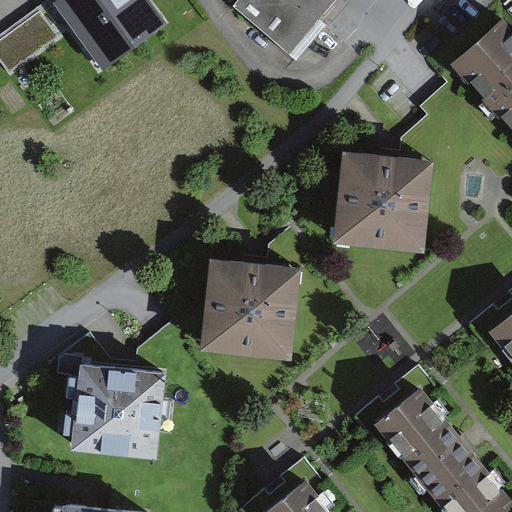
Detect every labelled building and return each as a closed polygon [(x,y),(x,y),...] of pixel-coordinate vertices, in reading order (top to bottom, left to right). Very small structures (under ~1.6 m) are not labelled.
[(142,0),(70,0),(55,11),(106,82),(169,37),(142,0)] [(236,0),(235,2),(228,11),(285,59),(334,0),(236,0)] [(60,36),(40,10),(0,39),(0,66),(5,74),(60,36)] [(511,32),(499,17),(448,59),(511,136),(511,32)] [(426,158),(335,149),(326,239),(417,248),(426,158)] [(293,266),(200,256),(190,346),(283,356),(293,266)] [(511,304),(482,328),(511,365),(511,304)] [(156,368),(70,359),(60,447),(146,456),(156,368)] [(411,386),(369,421),(446,511),(490,511),(506,498),(411,386)] [(325,511),(298,477),(253,511),(325,511)] [(137,511),(46,501),(44,511),(137,511)]
